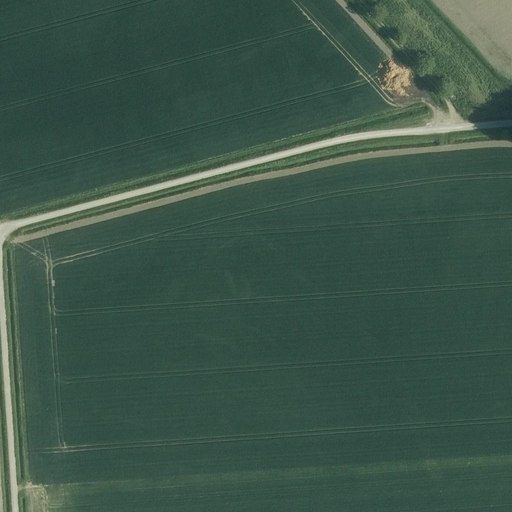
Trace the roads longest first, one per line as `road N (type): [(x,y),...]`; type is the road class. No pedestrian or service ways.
road 1 (unclassified): [(0,228),(342,138),(511,120)]
road 2 (unclassified): [(15,511),(0,280)]
road 3 (track): [(454,126),(445,98),(354,0)]
